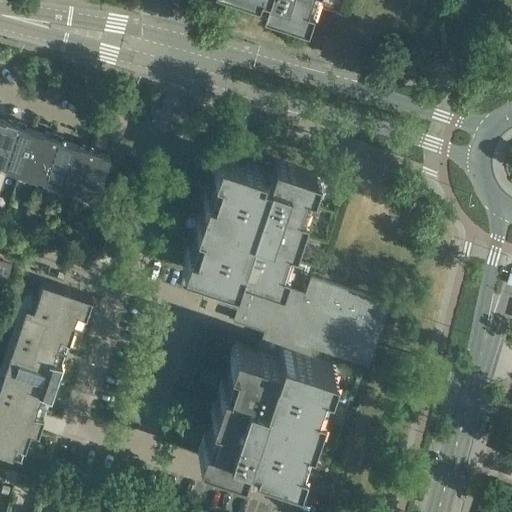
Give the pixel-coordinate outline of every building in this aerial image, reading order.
[(0,116),(0,161),(3,163),(16,122),(0,116)] [(16,122),(3,163),(21,169),(34,128),(16,122)] [(34,128),(21,169),(40,176),(54,135),(34,128)] [(54,135),(40,176),(58,182),(72,141),(54,135)] [(72,141),(58,182),(76,188),(90,147),(72,141)] [(90,147),(76,188),(95,194),(109,153),(90,147)] [(187,247),(181,264),(223,279),(233,282),(238,269),(282,284),(288,268),(280,265),(287,244),(294,247),(306,213),(298,210),(306,189),(313,192),(319,174),(275,159),(271,171),(218,153),(212,171),(220,174),(212,195),(205,192),(194,226),(201,228),(194,249),(187,247)] [(0,284),(5,270),(10,255),(4,253),(0,251),(0,284)] [(223,279),(216,297),(236,304),(231,317),(263,328),(256,348),(274,354),(278,343),(311,354),(314,345),(369,364),(390,302),(311,274),(305,292),(282,284),(238,269),(233,282),(223,279)] [(0,448),(11,452),(11,451),(10,450),(15,440),(24,444),(29,427),(38,430),(38,429),(41,421),(43,414),(33,412),(34,410),(36,400),(37,400),(38,399),(37,399),(41,388),(50,392),(55,375),(56,376),(56,375),(56,374),(61,358),(52,356),(55,345),(64,348),(65,348),(66,347),(65,347),(55,343),(60,333),(68,337),(74,321),(82,323),(83,322),(82,322),(72,319),(76,309),(85,312),(90,296),(91,296),(92,295),(41,278),(32,305),(25,302),(15,330),(6,359),(0,375),(0,448)] [(256,348),(235,341),(229,359),(237,361),(229,383),(222,381),(210,415),(217,417),(211,437),(203,434),(197,452),(243,468),(247,456),(298,474),(304,456),(296,453),(303,432),(311,435),(322,401),(314,399),(322,378),(329,381),(335,363),(311,354),(278,343),(274,354),(256,348)] [(14,482),(18,471),(8,467),(4,479),(14,482)] [(27,473),(18,471),(14,482),(24,485),(27,473)] [(125,501),(103,495),(103,499),(104,504),(106,506),(108,507),(110,509),(112,510),(121,511),(125,501)]
